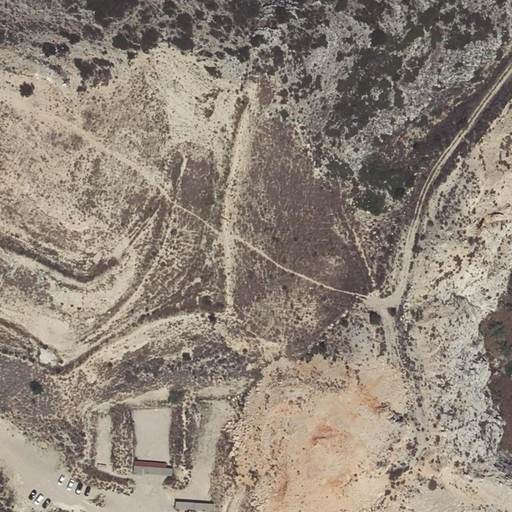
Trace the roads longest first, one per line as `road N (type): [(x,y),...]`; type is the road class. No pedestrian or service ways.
road 1 (track): [(511,70),(443,160),(402,290),(377,290),(351,236)]
road 2 (track): [(0,428),(50,477),(104,511)]
